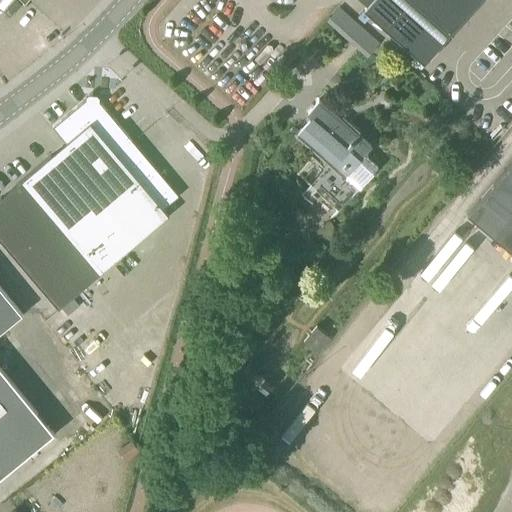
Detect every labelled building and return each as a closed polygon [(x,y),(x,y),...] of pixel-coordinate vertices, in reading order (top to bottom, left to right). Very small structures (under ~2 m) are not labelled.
[(359,0),(367,7),(364,11),(424,65),(478,0),(359,0)] [(381,40),(339,3),(326,18),(368,55),(381,40)] [(71,297),(100,272),(168,215),(116,155),(132,142),(92,94),(52,127),(65,143),(22,179),(0,197),(0,242),(54,311),(60,306),(71,297)] [(340,119),(319,100),(307,113),(312,117),(297,133),(331,163),(311,185),(339,211),(360,188),(378,167),(364,155),(372,147),(358,134),(360,131),(343,116),(340,119)] [(511,252),(511,161),(467,215),(511,252)] [(253,268),(260,255),(241,245),(234,259),(253,268)] [(0,330),(21,314),(0,288),(0,477),(54,433),(0,367),(0,330)] [(78,306),(71,297),(60,306),(68,315),(78,306)] [(480,377),(500,358),(491,349),(472,367),(480,377)] [(441,413),(452,420),(468,393),(457,387),(441,413)] [(121,449),(129,459),(138,451),(131,442),(121,449)]
